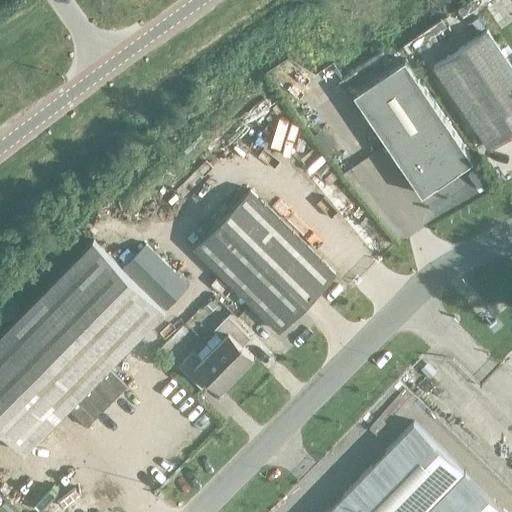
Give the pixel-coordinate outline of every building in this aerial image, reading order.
[(511,5),(494,14),(511,51),(511,5)] [(511,66),(487,30),(434,65),(490,148),(511,133),(511,66)] [(474,160),(406,59),(354,93),(422,194),(474,160)] [(194,247),(280,331),(336,274),(250,189),(194,247)] [(122,268),(93,240),(0,334),(0,429),(24,453),(76,400),(109,367),(165,310),(153,299),(122,268)] [(147,243),(122,268),(153,299),(179,273),(147,243)] [(212,349),(237,374),(253,357),(238,342),(247,334),(228,315),(213,330),(222,339),(212,349)] [(220,390),(237,374),(212,349),(202,359),(193,351),(178,365),(197,384),(206,376),(220,390)] [(125,384),(109,367),(76,400),(93,417),(125,384)] [(506,511),(413,421),(324,511),(506,511)]
